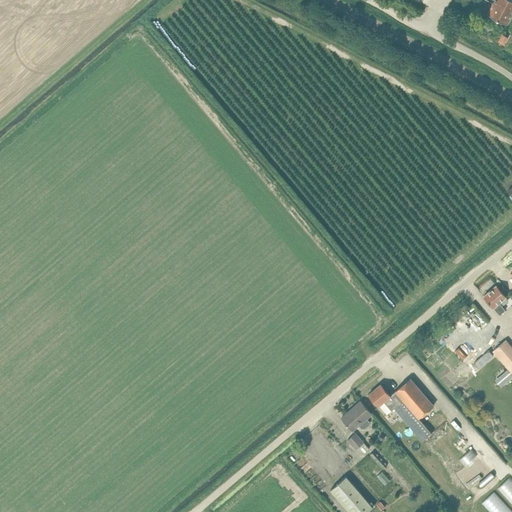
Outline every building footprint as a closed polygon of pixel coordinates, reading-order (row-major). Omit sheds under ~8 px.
[(511,0),(488,0),(493,2),(487,13),(507,24),(511,15),(511,14),(511,0)] [(499,315),(505,311),(498,303),(505,297),(496,285),(483,296),(493,308),(495,311),(499,315)] [(511,373),(511,347),(506,340),(493,351),(511,373)] [(433,405),(410,378),(390,395),(380,384),(368,394),(375,402),(378,406),(383,402),(391,411),(394,409),(421,441),(431,433),(418,418),(426,412),(433,405)] [(364,429),(369,425),(369,422),(366,418),(371,413),(360,401),(341,417),(352,430),(358,425),(361,428),(364,429)] [(361,456),(368,449),(355,434),(347,440),(361,456)] [(383,468),(387,465),(374,450),(370,454),(383,468)] [(349,511),(366,511),(372,507),(346,476),(330,489),(349,511)] [(382,510),(385,507),(380,501),(376,504),(382,510)]
